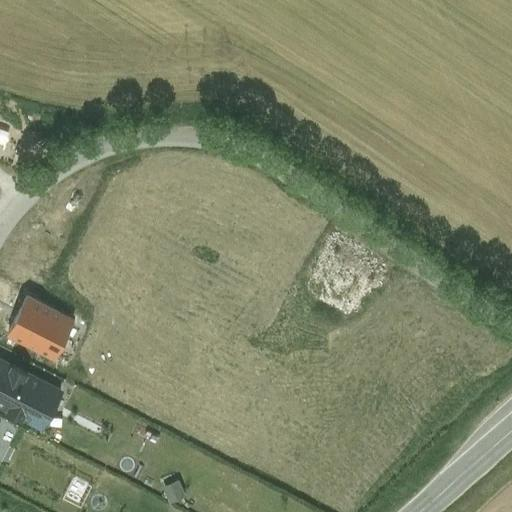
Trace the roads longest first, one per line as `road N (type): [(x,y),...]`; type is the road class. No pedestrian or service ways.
road 1 (unclassified): [(0,221),(62,161),(123,134),(207,136),(291,172),(511,326)]
road 2 (secondary): [(415,511),(511,428)]
